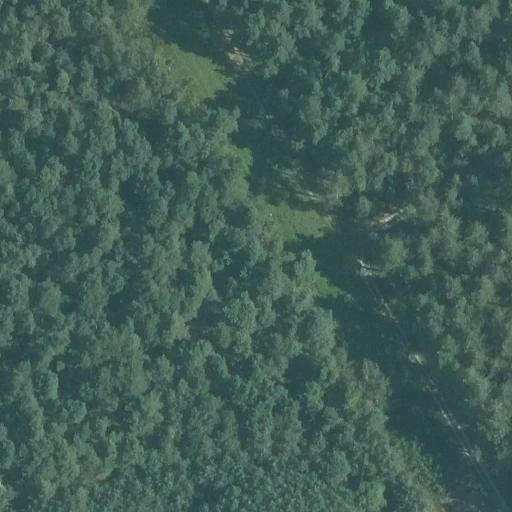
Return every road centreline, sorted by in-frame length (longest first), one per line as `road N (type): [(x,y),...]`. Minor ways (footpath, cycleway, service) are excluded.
road 1 (track): [(198,0),(497,511)]
road 2 (track): [(341,243),(511,152)]
